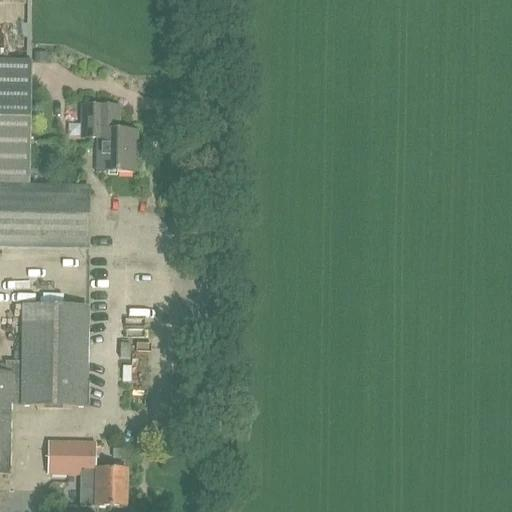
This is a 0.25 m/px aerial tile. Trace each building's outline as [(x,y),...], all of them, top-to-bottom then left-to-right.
[(0,247),(88,249),(89,188),(29,187),(32,62),(0,61),(0,247)] [(85,139),(102,140),(102,172),(138,173),(138,131),(120,131),(120,107),(85,106),(85,139)] [(0,273),(12,274),(12,261),(0,260),(0,273)] [(0,473),(12,474),(13,405),(88,407),(90,307),(26,306),(26,340),(0,339),(0,349),(25,350),(25,363),(7,362),(7,375),(0,374),(0,473)] [(135,312),(133,368),(151,368),(153,312),(135,312)] [(132,346),(123,345),(122,359),(130,360),(132,346)] [(97,444),(49,444),(48,476),(97,476),(96,508),(128,508),(129,471),(96,470),(97,444)]
